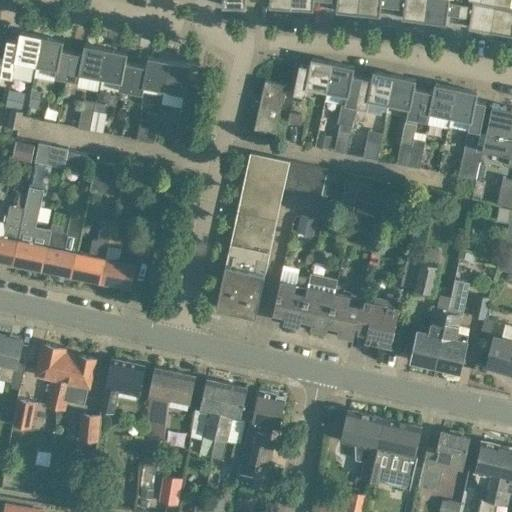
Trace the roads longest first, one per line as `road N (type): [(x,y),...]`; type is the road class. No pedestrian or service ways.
road 1 (residential): [(179,338),(248,46)]
road 2 (residential): [(511,78),(331,46),(248,46)]
road 3 (unclassified): [(511,415),(320,369)]
road 4 (unclassified): [(179,338),(0,301)]
road 5 (unclassified): [(320,369),(179,338)]
road 6 (residential): [(296,511),(320,369)]
road 7 (residential): [(204,27),(68,0)]
